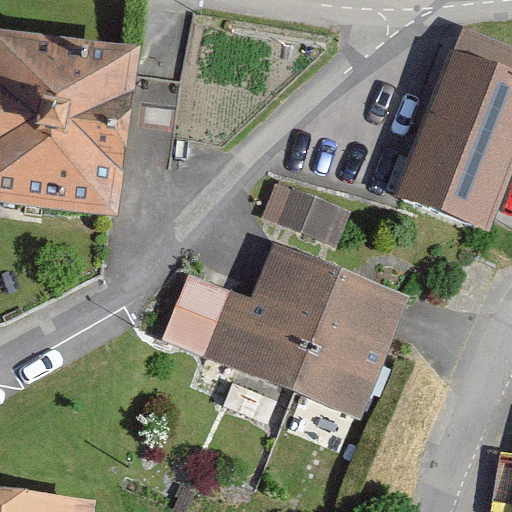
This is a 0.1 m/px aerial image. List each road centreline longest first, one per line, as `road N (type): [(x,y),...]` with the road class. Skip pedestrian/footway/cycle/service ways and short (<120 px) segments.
road 1 (residential): [(0,357),(49,337),(171,259),(234,206),(330,95),(416,18)]
road 2 (unclassified): [(436,511),(511,337)]
road 3 (unclassified): [(416,18),(292,0)]
